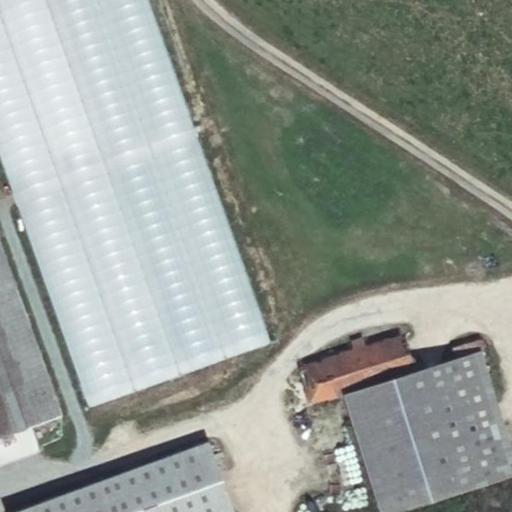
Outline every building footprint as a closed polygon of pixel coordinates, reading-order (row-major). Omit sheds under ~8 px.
[(0,276),(0,444),(56,423),(0,276)] [(395,329),(293,361),(296,371),(398,339),(395,329)] [(409,373),(398,339),(296,371),(306,405),(341,394),(409,373)] [(341,394),(378,511),(384,511),(511,472),(511,465),(476,351),(409,373),(341,394)] [(232,511),(209,445),(22,511),(232,511)]
